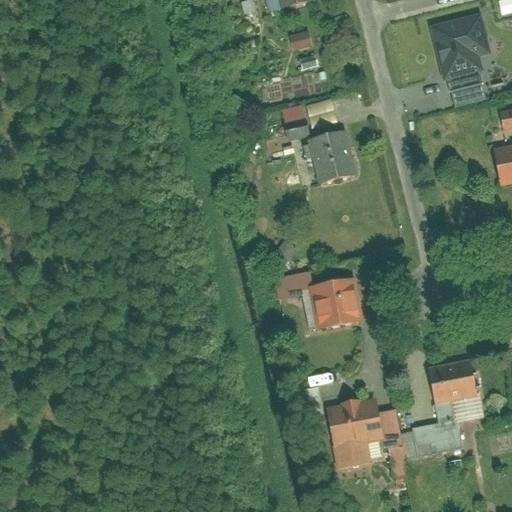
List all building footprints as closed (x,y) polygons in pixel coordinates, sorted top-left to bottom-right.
[(279,0),(282,10),(312,1),(311,0),(279,0)] [(484,71),(480,58),(490,55),(480,15),(430,28),(444,81),(484,71)] [(293,52),(314,47),(310,32),(289,37),(293,52)] [(483,84),(451,91),(455,108),(487,101),(483,84)] [(511,110),(500,113),(504,132),(511,130),(511,110)] [(306,140),(318,184),(357,173),(346,130),(306,140)] [(511,145),(495,148),(501,186),(511,183),(511,145)] [(310,285),(317,330),(361,323),(354,278),(310,285)] [(428,369),(435,405),(478,397),(471,361),(428,369)] [(370,463),(367,442),(384,439),(377,398),(325,406),(335,468),(370,463)]
